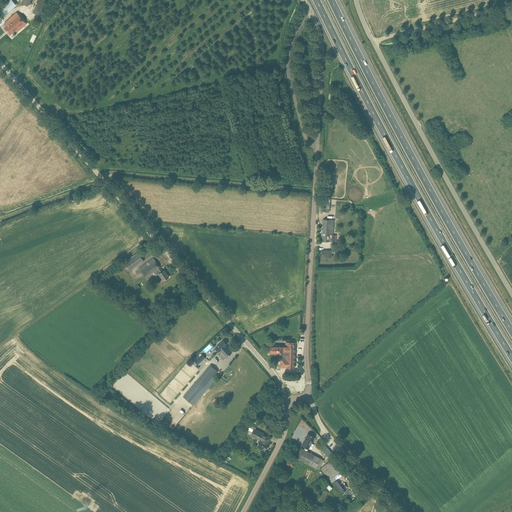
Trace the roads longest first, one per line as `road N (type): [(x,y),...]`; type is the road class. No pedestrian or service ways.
road 1 (unclassified): [(285,401),(268,367),(0,63)]
road 2 (motorway): [(316,0),(511,355)]
road 3 (unclassified): [(309,397),(322,38),(303,0)]
road 4 (motorway): [(511,331),(331,0)]
road 5 (unclassified): [(511,292),(356,0)]
road 6 (track): [(0,346),(151,235)]
road 7 (unclassified): [(394,511),(319,423),(309,397)]
road 8 (track): [(373,38),(511,4)]
road 9 (unclassified): [(245,511),(284,432),(285,401)]
